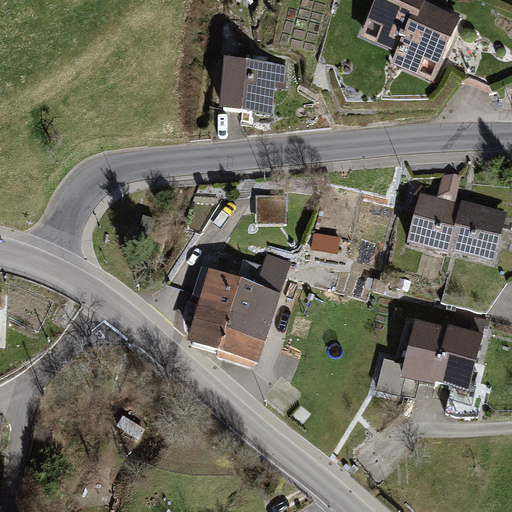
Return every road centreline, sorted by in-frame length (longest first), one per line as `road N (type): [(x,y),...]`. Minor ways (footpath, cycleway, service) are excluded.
road 1 (tertiary): [(43,269),(84,189),(111,171),(511,136)]
road 2 (tertiary): [(117,309),(347,511)]
road 3 (residential): [(7,511),(30,393),(61,354),(117,309)]
road 4 (unknown): [(511,415),(440,416),(392,444)]
